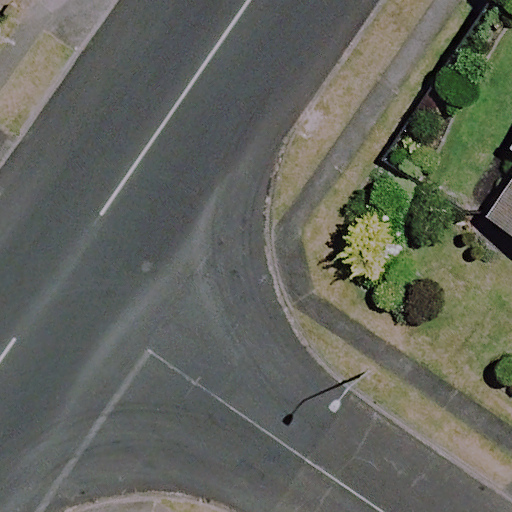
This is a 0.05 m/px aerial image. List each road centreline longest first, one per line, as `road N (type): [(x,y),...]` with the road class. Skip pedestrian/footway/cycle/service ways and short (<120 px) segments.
road 1 (residential): [(390,511),(56,282)]
road 2 (residential): [(56,282),(249,0)]
